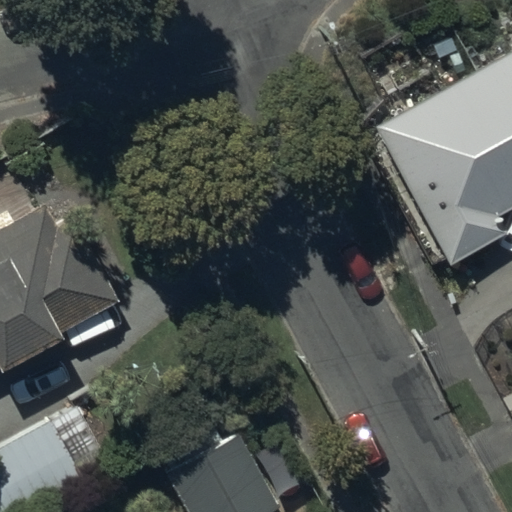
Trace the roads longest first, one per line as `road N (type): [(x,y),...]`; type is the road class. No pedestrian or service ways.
road 1 (residential): [(162,2),(442,511)]
road 2 (unclassified): [(162,2),(0,49)]
